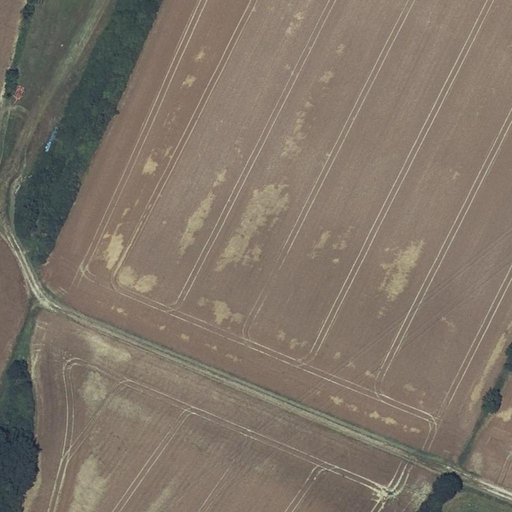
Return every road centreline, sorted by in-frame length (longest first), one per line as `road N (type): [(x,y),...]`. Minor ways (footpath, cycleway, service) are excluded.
road 1 (track): [(511,496),(72,317),(45,299)]
road 2 (track): [(1,229),(10,182),(100,0)]
